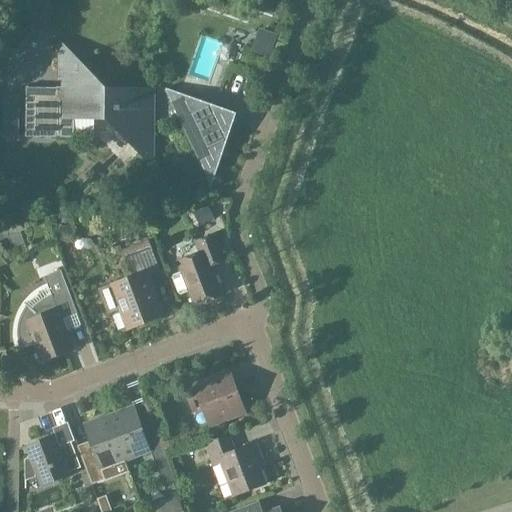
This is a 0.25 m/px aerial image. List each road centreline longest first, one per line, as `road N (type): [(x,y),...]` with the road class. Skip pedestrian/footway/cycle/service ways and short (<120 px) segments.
road 1 (residential): [(246,327),(261,301),(235,217),(311,0)]
road 2 (residential): [(0,391),(51,391),(239,320),(246,327)]
road 3 (residential): [(321,511),(246,327)]
